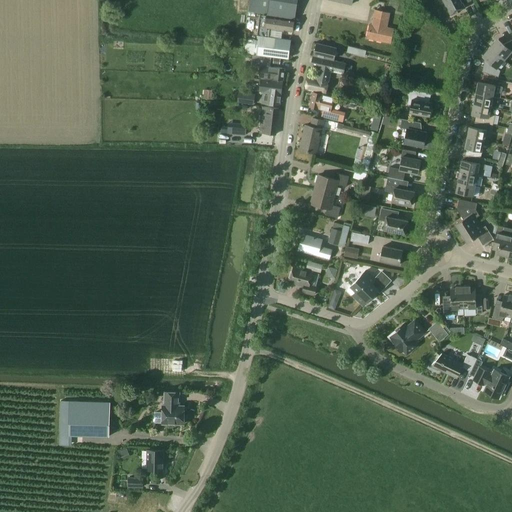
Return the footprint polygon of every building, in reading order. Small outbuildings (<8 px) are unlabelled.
[(295,20),(297,0),(249,0),(248,12),(252,12),(251,16),(259,17),(259,13),(268,15),(295,20)] [(438,0),(441,3),(445,1),(451,14),(456,12),(456,13),(461,11),(460,10),(465,7),(463,5),(471,0),(438,0)] [(390,43),(393,30),(387,28),(390,14),(377,11),(374,24),(371,24),(368,38),(383,42),(384,41),(390,43)] [(257,36),(259,36),(257,54),(289,58),(291,40),(269,37),(270,29),(293,32),(294,21),(267,17),(267,16),(260,15),(257,36)] [(511,52),(511,40),(504,44),(498,40),(491,48),(504,60),(510,52),(511,52)] [(315,53),(335,57),(336,57),(336,56),(337,56),(337,55),(338,54),(338,53),(338,52),(337,52),(337,51),(337,50),(336,50),(337,48),(318,44),(315,53)] [(366,50),(348,46),(347,53),(365,57),(366,50)] [(484,57),(490,62),(486,73),(498,77),(500,71),(496,68),(504,60),(491,48),(484,57)] [(285,69),(270,67),(271,57),(253,55),(252,65),(260,66),(259,77),(283,80),(283,79),(285,79),(286,74),(284,74),(285,69)] [(326,92),(331,73),(331,72),(343,75),(346,63),(314,56),(312,66),(320,68),(317,79),(309,78),(306,90),(318,92),(318,90),(326,92)] [(263,103),(280,105),(283,81),(262,79),(261,91),(265,92),(263,103)] [(476,93),(493,97),(495,86),(478,82),(476,93)] [(204,90),(204,99),(212,99),(212,90),(204,90)] [(433,109),(431,109),(433,103),(424,101),(426,93),(411,90),(411,91),(408,91),(407,97),(409,98),(408,104),(411,105),(410,112),(430,116),(430,115),(432,116),(433,109)] [(345,113),(331,109),(334,97),(313,92),(310,107),(323,110),(322,117),(342,122),(345,113)] [(241,102),(255,104),(256,97),(248,96),(249,94),(242,93),(241,102)] [(474,104),(491,107),(493,97),(476,93),(474,104)] [(476,116),(475,121),(487,124),(493,125),(495,115),(490,114),(491,107),(474,104),(472,115),(476,116)] [(276,135),(279,109),(263,107),(260,133),(276,135)] [(373,115),(371,130),(378,131),(380,115),(373,115)] [(313,118),(311,126),(306,125),(300,149),(317,153),(324,121),(313,118)] [(414,130),(416,122),(402,119),(400,128),(407,129),(404,143),(424,147),(424,143),(428,136),(426,135),(427,133),(414,130)] [(469,126),(467,137),(484,141),(487,130),(486,130),(487,124),(475,121),(474,127),(469,126)] [(367,173),(378,133),(371,131),(371,132),(343,125),(338,123),(337,128),(340,129),(370,137),(367,147),(363,146),(362,150),(357,148),(356,153),(364,156),(360,171),(367,173)] [(246,126),(228,125),(227,133),(246,135),(246,126)] [(481,158),(482,152),(484,141),(467,137),(465,148),(470,149),(469,155),(481,158)] [(390,167),(388,177),(404,180),(406,171),(418,174),(421,160),(415,159),(416,152),(402,149),(401,156),(402,156),(400,169),(390,167)] [(478,174),(484,175),(486,165),(484,165),(485,159),(481,158),(469,155),(468,161),(463,160),(460,171),(478,175),(478,174)] [(458,182),(475,185),(478,175),(460,171),(458,182)] [(335,179),(319,175),(315,189),(335,195),(338,184),(346,187),(349,176),(337,173),(335,179)] [(404,180),(388,177),(385,191),(392,192),(393,195),(392,201),(412,205),(414,192),(402,189),(404,180)] [(475,185),(458,182),(456,193),(473,196),(475,185)] [(327,208),(326,215),(338,218),(341,207),(332,205),(335,195),(315,189),(311,204),(327,208)] [(461,216),(463,219),(456,224),(462,233),(479,222),(476,217),(479,215),(476,209),(477,203),(459,200),(457,210),(461,217),(461,216)] [(376,206),(368,205),(361,203),(359,214),(374,217),(376,206)] [(408,230),(409,225),(408,224),(408,221),(394,218),(396,212),(382,209),(380,220),(385,221),(384,229),(406,234),(406,231),(408,230)] [(344,247),(350,227),(351,224),(344,222),(343,225),(334,222),(328,242),(344,247)] [(494,239),(488,230),(486,226),(483,228),(479,222),(462,233),(468,243),(477,237),(483,245),(494,239)] [(511,228),(498,225),(492,249),(499,251),(498,254),(509,256),(511,242),(511,228)] [(350,241),(368,244),(370,236),(352,232),(350,241)] [(329,259),(332,251),(320,247),(322,240),(303,234),(298,250),(329,259)] [(399,265),(402,250),(383,246),(380,261),(399,265)] [(355,251),(351,248),(346,249),(345,253),(349,257),(354,255),(355,251)] [(313,272),(294,266),(289,282),(304,286),(302,292),(314,295),(316,286),(309,284),(313,272)] [(333,278),(336,269),(328,266),(325,275),(333,278)] [(391,280),(382,272),(375,279),(366,271),(347,290),(362,304),(365,300),(367,301),(378,290),(380,292),(391,280)] [(443,315),(452,314),(455,314),(457,309),(464,309),(463,286),(456,287),(456,289),(451,289),(451,300),(443,300),(443,315)] [(482,299),(476,299),(475,288),(470,288),(470,286),(463,286),(464,309),(475,308),(476,314),(483,313),(482,299)] [(334,310),(341,292),(334,290),(328,307),(334,310)] [(492,318),(498,320),(502,321),(505,316),(511,317),(511,313),(511,294),(510,294),(509,296),(504,295),(501,306),(495,304),(492,318)] [(428,328),(439,342),(449,334),(438,321),(428,328)] [(406,327),(404,324),(396,330),(397,331),(393,334),(393,340),(396,343),(395,344),(401,352),(403,350),(405,352),(409,353),(416,347),(416,344),(414,341),(425,333),(417,322),(413,322),(406,327)] [(511,342),(503,338),(500,344),(511,350),(511,342)] [(457,378),(462,367),(471,371),(477,359),(467,354),(463,364),(442,353),(429,366),(438,371),(439,369),(457,378)] [(469,374),(475,377),(473,380),(486,386),(484,391),(499,398),(502,393),(504,394),(508,385),(506,384),(509,377),(494,370),(492,374),(490,373),(490,372),(480,367),(482,361),(477,359),(471,371),(469,374)] [(163,405),(163,413),(156,413),(155,413),(154,415),(153,421),(154,422),(156,423),(162,423),(184,424),(185,406),(179,405),(179,391),(165,391),(165,405),(163,405)] [(61,400),(59,435),(71,435),(109,436),(111,402),(61,400)] [(147,469),(163,470),(164,450),(148,450),(147,469)] [(143,478),(129,478),(129,486),(143,487),(143,478)]
